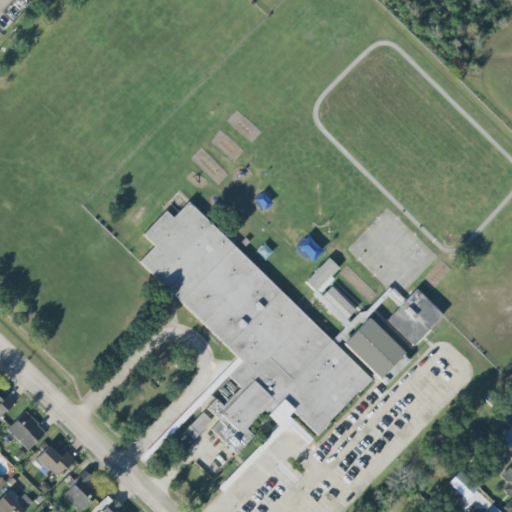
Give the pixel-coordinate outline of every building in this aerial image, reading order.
[(371,378),(187,203),(173,218),(165,211),(142,235),(154,246),(138,262),(237,357),(222,374),(231,382),(206,407),(219,420),(210,430),(235,455),(253,436),(245,429),(262,411),(281,430),(287,424),(307,443),(311,439),(287,416),(292,412),(316,435),(371,378)] [(354,310),(328,285),(341,271),(327,258),(302,285),(342,322),(354,310)] [(442,315),(416,289),(386,320),(413,346),(442,315)] [(342,344),(379,379),(404,353),(367,318),(342,344)] [(0,418),(15,402),(6,394),(1,400),(0,398),(0,418)] [(6,429),(27,451),(45,433),(25,411),(6,429)] [(210,421),(202,413),(184,431),(192,439),(210,421)] [(511,511),(511,432),(509,430),(499,440),(511,452),(511,463),(500,476),(508,483),(502,490),(511,498),(503,508),(507,511),(511,511)] [(65,452),(60,457),(48,446),(33,461),(54,480),(74,460),(65,452)] [(78,511),(80,511),(103,488),(85,471),(62,496),(78,511)] [(23,511),(32,503),(23,494),(15,502),(5,492),(0,497),(0,511),(23,511)] [(117,511),(121,508),(108,495),(96,507),(100,511),(117,511)]
